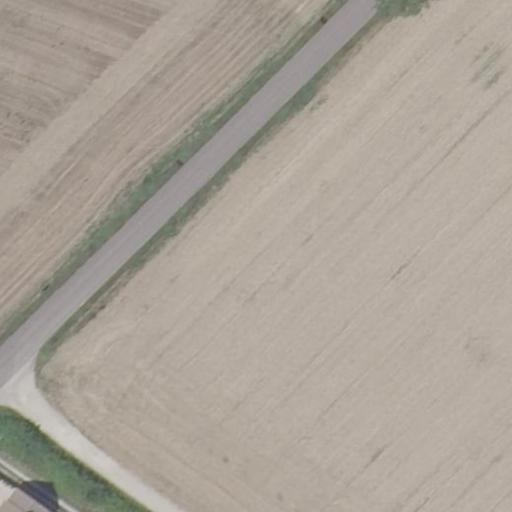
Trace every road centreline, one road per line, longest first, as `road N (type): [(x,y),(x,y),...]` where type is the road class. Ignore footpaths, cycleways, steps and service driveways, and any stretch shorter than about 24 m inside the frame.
road 1 (tertiary): [(0,366),(367,0)]
road 2 (track): [(0,387),(169,511)]
